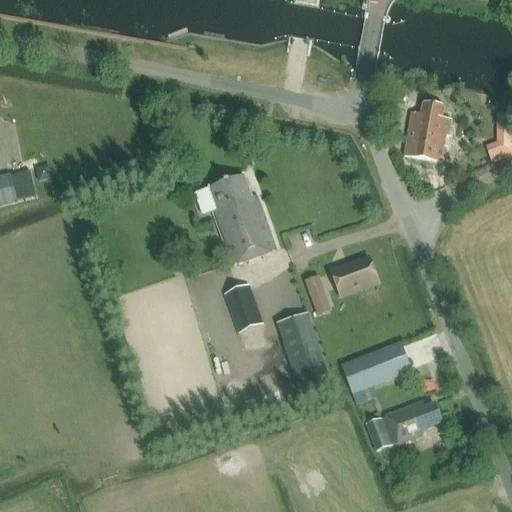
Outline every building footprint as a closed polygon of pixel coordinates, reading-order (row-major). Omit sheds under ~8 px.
[(444,164),(451,121),(443,120),(445,109),(423,105),(421,116),(412,114),(405,158),(444,164)] [(492,161),(511,159),(511,112),(498,113),(500,143),(491,144),(492,161)] [(0,208),(17,205),(11,177),(0,179),(0,208)] [(233,267),(277,251),(258,198),(252,199),(244,177),(210,188),(218,212),(215,215),(233,267)] [(379,285),(370,259),(332,273),(342,298),(379,285)] [(318,318),(332,313),(320,278),(306,283),(318,318)] [(238,334),(263,325),(250,288),(225,296),(238,334)] [(278,326),(284,345),(294,376),(325,365),(309,316),(278,326)] [(381,360),(344,375),(352,395),(389,381),(381,360)] [(443,379),(427,380),(427,390),(443,389),(443,379)] [(388,419),(388,420),(367,428),(377,456),(423,438),(422,433),(442,426),(435,406),(426,409),(425,405),(388,419)]
